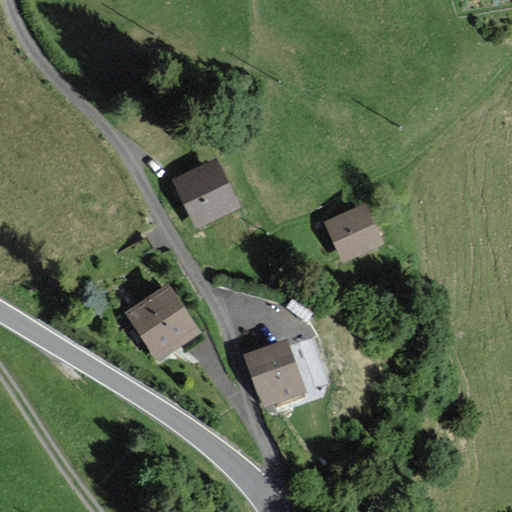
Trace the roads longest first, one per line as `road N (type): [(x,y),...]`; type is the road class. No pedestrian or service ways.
road 1 (residential): [(9,0),(42,64),(124,151),(227,331),(274,469),(265,496)]
road 2 (tertiary): [(265,496),(216,443),(0,307)]
road 3 (track): [(0,366),(98,511)]
